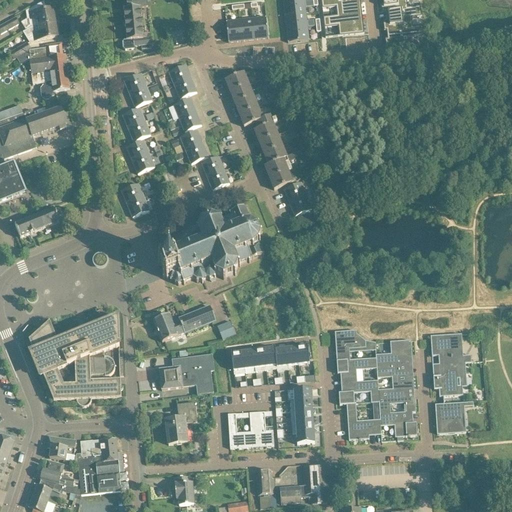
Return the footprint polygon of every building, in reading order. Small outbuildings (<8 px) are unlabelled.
[(122,44),(123,50),(125,52),(134,51),(134,48),(142,48),(142,51),(151,50),(151,40),(144,41),(142,21),(141,21),(140,8),(147,8),(146,0),(130,0),(127,0),(128,10),(124,10),(127,41),(124,42),(122,44)] [(319,0),(320,10),(334,8),(336,17),(354,15),(354,16),(360,15),(359,3),(353,3),(352,0),(319,0)] [(386,0),(387,1),(381,2),(382,12),(388,11),(406,9),(406,8),(404,0),(386,0)] [(304,3),(283,5),(285,18),(306,16),(304,3)] [(389,19),(383,20),(384,32),(391,31),(390,30),(413,28),(413,27),(412,18),(419,17),(417,7),(406,8),(406,9),(388,11),(389,19)] [(53,10),(43,12),(29,15),(31,21),(32,28),(55,24),(53,10)] [(336,17),(322,19),(323,29),(337,28),(338,38),(363,34),(361,23),(355,24),(354,16),(354,15),(336,17)] [(306,16),(285,18),(286,31),(307,28),(306,16)] [(0,27),(0,36),(19,25),(16,19),(0,27)] [(265,19),(252,20),(255,41),(267,40),(268,40),(266,19),(265,19)] [(252,20),(239,22),(242,43),(255,41),(252,20)] [(227,23),(226,23),(228,44),(229,44),(242,43),(239,22),(227,23)] [(55,24),(32,28),(34,43),(48,40),(57,38),(55,24)] [(392,39),(385,40),(387,52),(407,49),(406,39),(422,37),(420,26),(413,27),(413,28),(390,30),(391,31),(392,39)] [(307,28),(286,31),(288,43),(288,44),(309,42),(309,41),(307,28)] [(30,52),(17,60),(20,67),(29,61),(33,86),(46,84),(46,86),(43,86),(40,90),(42,99),(44,101),(49,100),(51,97),(54,97),(53,94),(60,93),(70,91),(65,57),(63,57),(61,44),(51,46),(46,47),(46,50),(30,52)] [(14,61),(17,60),(30,52),(27,45),(10,54),(14,61)] [(170,74),(175,88),(191,81),(186,68),(170,74)] [(225,82),(244,128),(258,123),(261,129),(254,132),(268,166),(264,168),(274,191),(290,185),(281,162),(284,160),(270,126),(273,125),(271,119),(283,114),(281,110),(269,115),(270,117),(260,121),(241,75),(225,82)] [(125,83),(130,96),(146,90),(141,77),(125,83)] [(191,81),(175,88),(180,101),(196,94),(191,81)] [(157,85),(150,88),(153,95),(160,92),(157,85)] [(146,90),(130,96),(136,109),(152,103),(146,90)] [(274,103),(276,109),(280,108),(274,92),(270,94),(274,103)] [(175,107),(180,120),(196,114),(190,101),(175,107)] [(0,114),(0,122),(23,115),(20,107),(11,111),(0,114)] [(0,162),(16,156),(27,153),(37,150),(33,139),(67,126),(61,109),(35,119),(32,111),(23,115),(0,122),(0,162)] [(123,117),(129,130),(145,124),(139,111),(123,117)] [(196,114),(180,120),(185,134),(201,127),(196,114)] [(284,120),(292,140),(296,138),(288,119),(284,120)] [(145,124),(129,130),(134,144),(150,137),(145,124)] [(178,129),(171,131),(174,138),(181,136),(178,129)] [(181,139),(186,153),(202,146),(197,133),(181,139)] [(177,141),(171,143),(173,150),(179,147),(177,141)] [(296,141),(290,143),(293,150),(299,148),(296,141)] [(127,150),(133,163),(149,156),(143,143),(127,150)] [(202,146),(186,153),(192,166),(208,159),(202,146)] [(149,156),(133,163),(138,176),(154,169),(149,156)] [(202,166),(208,179),(224,172),(218,159),(202,166)] [(0,206),(27,196),(15,165),(0,170),(0,206)] [(230,170),(229,171),(231,177),(238,174),(236,168),(235,168),(230,170)] [(224,172),(208,179),(213,192),(229,185),(224,172)] [(285,191),(290,205),(306,198),(301,185),(285,191)] [(122,193),(128,206),(144,199),(138,186),(122,193)] [(306,198),(290,205),(295,218),(311,211),(306,198)] [(144,199),(128,206),(133,219),(149,213),(144,199)] [(190,233),(188,236),(184,236),(184,235),(182,235),(183,237),(181,240),(179,239),(179,240),(180,241),(179,244),(170,248),(170,247),(169,248),(167,247),(167,246),(163,248),(161,251),(162,251),(165,257),(162,259),(161,258),(161,259),(162,259),(163,263),(158,266),(163,280),(169,277),(171,281),(170,282),(171,283),(171,282),(174,281),(175,284),(175,285),(179,287),(179,286),(193,280),(194,280),(194,281),(195,281),(197,282),(196,284),(198,284),(198,283),(202,283),(202,285),(204,284),(203,283),(206,280),(210,281),(210,282),(211,282),(211,280),(214,279),(215,280),(216,279),(215,278),(216,275),(223,279),(223,281),(225,281),(225,279),(234,276),(235,277),(236,276),(235,274),(238,267),(240,268),(241,266),(239,266),(249,262),(249,264),(251,263),(250,261),(263,256),(264,257),(265,256),(264,255),(263,254),(268,253),(267,250),(262,251),(260,245),(261,244),(259,242),(261,237),(262,237),(262,236),(260,236),(258,230),(259,229),(259,228),(257,229),(252,226),(252,224),(251,224),(247,214),(249,213),(249,212),(248,207),(244,207),(244,208),(230,214),(229,213),(229,214),(231,219),(222,223),(213,220),(213,218),(211,218),(212,220),(203,224),(201,222),(200,223),(200,225),(198,232),(196,231),(196,230),(195,229),(194,229),(190,230),(190,231),(189,232),(190,233)] [(15,226),(21,240),(60,224),(59,222),(62,218),(63,218),(63,217),(62,217),(60,214),(61,212),(60,212),(59,213),(55,212),(54,210),(15,226)] [(169,316),(163,318),(154,322),(162,344),(172,340),(178,338),(178,337),(185,335),(215,323),(213,317),(213,318),(209,308),(191,315),(192,318),(187,320),(186,317),(179,320),(180,322),(173,325),(169,316)] [(75,337),(75,336),(58,343),(51,325),(48,325),(29,342),(34,354),(32,357),(31,357),(34,363),(35,362),(37,363),(39,368),(38,370),(37,371),(39,376),(40,376),(43,377),(54,403),(76,402),(76,403),(77,404),(78,406),(79,407),(80,408),(81,409),(82,409),(84,409),(86,409),(87,409),(88,408),(89,408),(90,407),(90,406),(91,405),(91,404),(92,403),(92,402),(92,401),(119,400),(119,398),(121,398),(121,382),(105,382),(105,379),(106,379),(107,378),(109,378),(110,377),(112,376),(113,375),(114,374),(114,373),(115,372),(115,370),(115,369),(115,368),(115,366),(114,365),(114,364),(113,363),(113,362),(112,361),(111,361),(110,360),(108,359),(107,359),(106,359),(105,359),(104,353),(119,347),(118,323),(115,323),(114,320),(87,331),(88,332),(88,339),(85,339),(84,331),(78,331),(79,339),(75,339),(75,337)] [(236,336),(231,323),(217,328),(223,341),(236,336)] [(356,332),(335,334),(336,352),(342,351),(343,362),(350,362),(349,353),(349,351),(366,350),(365,343),(357,336),(356,332)] [(441,357),(442,366),(461,364),(460,337),(462,337),(461,336),(431,338),(432,358),(441,357)] [(391,355),(376,356),(376,360),(377,370),(406,368),(406,356),(412,356),(411,343),(411,342),(390,344),(391,355)] [(299,366),(310,365),(307,347),(297,349),(299,366)] [(286,350),(288,368),(299,366),(297,349),(286,350)] [(277,371),(275,352),(274,350),(264,351),(266,372),(277,371)] [(288,368),(286,350),(275,352),(277,371),(277,373),(289,371),(288,368)] [(253,352),(255,370),(255,374),(266,372),(264,351),(253,352)] [(245,371),(255,370),(253,352),(243,354),(245,371)] [(246,375),(245,371),(243,354),(231,355),(234,376),(246,375)] [(212,357),(189,360),(182,360),(172,362),(173,362),(174,369),(159,371),(162,392),(196,387),(197,396),(213,394),(212,386),(211,373),(214,373),(212,357)] [(343,362),(337,363),(338,375),(340,375),(343,375),(344,384),(357,384),(356,372),(363,371),(377,370),(376,360),(350,362),(343,362)] [(465,369),(462,369),(461,365),(471,364),(461,364),(442,366),(442,377),(433,378),(434,391),(439,391),(439,398),(463,397),(462,387),(458,388),(457,380),(466,379),(465,369)] [(406,368),(377,370),(377,377),(392,376),(392,379),(393,391),(408,390),(408,391),(414,390),(414,389),(413,377),(407,377),(406,368)] [(342,394),(339,395),(340,405),(340,406),(340,407),(347,406),(354,405),(354,395),(370,394),(371,405),(373,405),(379,404),(378,392),(378,382),(377,382),(364,383),(357,384),(344,384),(345,394),(342,394)] [(294,391),(294,402),(312,401),(311,390),(294,391)] [(378,392),(379,404),(380,415),(391,415),(390,406),(397,403),(404,405),(405,414),(409,414),(410,414),(412,414),(415,414),(415,413),(415,400),(409,400),(408,391),(408,390),(393,391),(378,392)] [(294,402),(290,402),(291,413),(295,413),(313,412),(312,401),(294,402)] [(179,421),(165,422),(168,447),(188,444),(185,425),(197,424),(195,404),(177,406),(179,421)] [(444,418),(436,419),(437,436),(466,434),(465,428),(458,428),(457,416),(465,415),(464,408),(473,408),(473,404),(444,406),(444,418)] [(354,405),(347,406),(347,408),(349,442),(359,441),(359,442),(361,442),(361,441),(369,441),(369,437),(369,433),(381,432),(381,428),(381,426),(380,426),(380,421),(374,422),(357,423),(356,405),(354,405)] [(313,412),(295,413),(291,413),(292,424),(313,423),(313,412)] [(272,418),(272,413),(257,414),(259,449),(274,448),(273,432),(266,433),(265,418),(272,418)] [(259,449),(257,414),(243,415),(243,420),(250,419),(251,434),(244,435),(245,450),(259,449)] [(391,415),(380,415),(380,421),(380,426),(381,426),(396,425),(397,439),(406,438),(408,438),(408,439),(410,438),(417,438),(416,424),(413,424),(410,425),(410,414),(409,414),(405,414),(391,415)] [(243,420),(243,415),(228,416),(229,436),(230,436),(230,439),(229,439),(230,450),(245,450),(244,435),(237,435),(236,420),(243,420)] [(314,434),(313,423),(292,424),(292,435),(296,435),(314,434)] [(296,435),(297,446),(315,445),(314,434),(296,435)] [(0,483),(15,443),(0,437),(0,483)] [(50,460),(59,461),(66,463),(68,456),(74,457),(75,452),(76,442),(54,439),(53,443),(52,443),(50,460)] [(78,464),(79,476),(80,482),(81,491),(81,497),(121,493),(119,474),(120,474),(116,440),(93,443),(93,442),(80,444),(82,455),(82,462),(78,462),(78,464)] [(63,486),(62,488),(78,491),(78,489),(77,489),(78,482),(80,482),(79,476),(77,476),(78,482),(74,481),(61,479),(62,475),(63,475),(65,467),(48,463),(45,471),(43,470),(40,481),(41,481),(58,486),(63,486)] [(281,506),(301,504),(301,500),(312,499),(312,506),(327,505),(326,490),(345,489),(344,475),(325,476),(324,469),(304,470),(305,491),(300,491),(300,488),(280,490),(281,506)] [(258,497),(256,497),(270,496),(271,509),(277,508),(276,496),(274,496),(273,479),(271,480),(271,473),(274,473),(274,472),(254,473),(254,474),(256,474),(258,497)] [(174,479),(176,500),(179,500),(179,507),(194,506),(192,484),(189,485),(188,478),(174,479)] [(53,511),(55,506),(60,493),(81,497),(81,491),(78,491),(62,488),(63,486),(58,486),(41,481),(39,487),(37,487),(29,509),(36,511),(53,511)] [(260,501),(260,511),(271,510),(270,500),(260,501)] [(227,506),(228,511),(248,511),(247,503),(227,506)]
